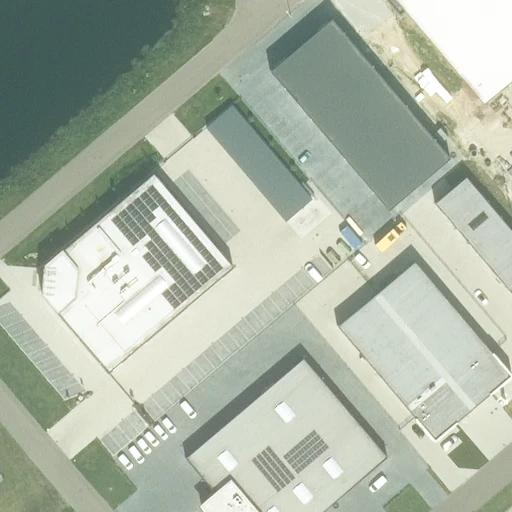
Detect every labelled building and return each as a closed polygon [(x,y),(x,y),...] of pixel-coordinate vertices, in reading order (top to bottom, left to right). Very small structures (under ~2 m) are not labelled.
[(511,0),(385,0),(398,15),(403,11),(482,103),(511,77),(511,0)] [(330,18),(269,70),(388,210),(449,157),(330,18)] [(43,293),(41,295),(55,310),(108,372),(232,267),(153,173),(60,252),(60,251),(44,264),(46,267),(43,293)] [(511,231),(465,176),(433,203),(511,296),(511,231)] [(414,261),(337,327),(414,418),(434,441),(456,422),(455,422),(489,394),(511,375),(492,352),(491,352),(414,261)] [(303,357),(185,457),(209,486),(193,500),(202,511),(321,511),(387,456),(303,357)]
